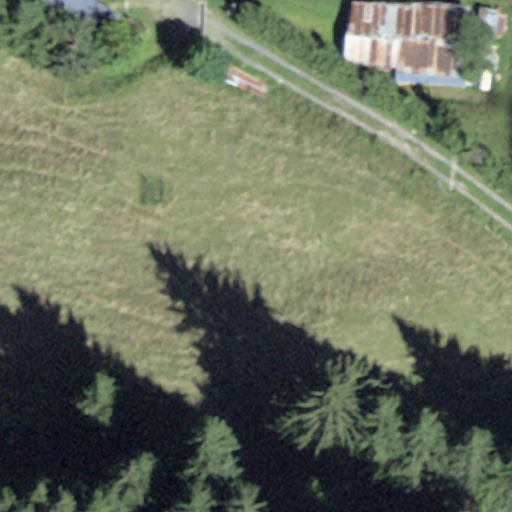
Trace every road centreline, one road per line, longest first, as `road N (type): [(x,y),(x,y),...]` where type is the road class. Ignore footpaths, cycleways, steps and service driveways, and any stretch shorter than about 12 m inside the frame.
road 1 (track): [(511,219),(180,3)]
road 2 (unclassified): [(0,435),(52,426),(346,497),(378,511)]
